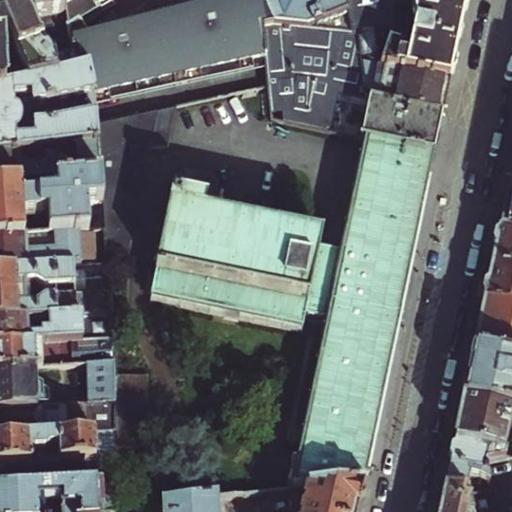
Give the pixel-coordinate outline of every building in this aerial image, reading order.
[(0,0),(0,18),(5,31),(19,62),(29,87),(60,83),(57,66),(74,63),(68,28),(63,0),(0,0)] [(63,0),(68,28),(77,23),(80,28),(81,26),(113,6),(110,2),(113,0),(63,0)] [(77,23),(68,28),(74,63),(82,62),(84,77),(92,76),(96,101),(96,109),(266,71),(262,30),(274,31),(261,0),(252,0),(91,42),(81,26),(80,28),(77,23)] [(261,0),(274,31),(318,32),(351,32),(345,0),(261,0)] [(345,0),(351,32),(360,32),(374,31),(395,29),(392,7),(390,0),(345,0)] [(400,49),(395,29),(374,31),(378,68),(448,83),(464,6),(465,0),(444,0),(411,4),(413,15),(414,26),(410,50),(400,49)] [(5,31),(0,18),(0,90),(29,87),(19,62),(4,63),(2,31),(5,31)] [(318,32),(274,31),(262,30),(266,71),(272,122),(330,134),(338,96),(350,98),(348,104),(366,108),(359,140),(365,141),(433,156),(438,131),(441,117),(367,101),(360,32),(351,32),(318,32)] [(378,68),(374,31),(360,32),(367,101),(441,117),(445,96),(448,83),(378,68)] [(82,62),(74,63),(57,66),(60,83),(29,87),(0,90),(0,157),(98,153),(97,129),(96,109),(96,101),(92,76),(84,77),(82,62)] [(104,237),(106,263),(123,266),(148,152),(168,151),(176,111),(97,129),(98,153),(100,182),(102,208),(103,227),(104,237)] [(327,320),(291,488),(305,487),(364,485),(402,304),(428,180),(433,156),(365,141),(341,254),(319,250),(321,236),(203,212),(206,201),(218,204),(222,184),(214,172),(187,167),(175,175),(150,295),(302,327),(305,316),(327,320)] [(98,153),(0,157),(0,186),(20,186),(54,184),(100,182),(98,153)] [(511,167),(511,172),(502,219),(499,231),(511,234),(511,167)] [(20,186),(0,186),(0,241),(23,240),(22,220),(46,219),(47,239),(104,237),(103,227),(87,228),(86,209),(102,208),(100,182),(54,184),(55,198),(21,200),(20,186)] [(487,288),(484,302),(511,308),(511,234),(499,231),(492,262),(487,288)] [(106,263),(104,237),(47,239),(23,240),(0,241),(0,271),(106,266),(106,263)] [(106,266),(0,271),(0,321),(26,320),(48,319),(109,316),(106,266)] [(511,360),(511,308),(484,302),(482,311),(478,331),(475,347),(474,352),(511,360)] [(0,346),(111,341),(109,316),(48,319),(49,333),(42,334),(41,338),(27,339),(26,320),(0,321),(0,346)] [(0,371),(112,366),(111,341),(0,346),(0,371)] [(464,400),(511,411),(511,360),(474,352),(468,380),(464,400)] [(0,410),(114,405),(113,378),(112,366),(0,371),(0,410)] [(146,377),(113,378),(114,405),(114,433),(114,451),(148,450),(146,377)] [(511,411),(464,400),(460,418),(455,442),(504,452),(511,423),(511,422),(511,411)] [(0,438),(114,433),(114,405),(0,410),(0,438)] [(114,451),(114,433),(0,438),(0,466),(115,461),(114,451)] [(511,453),(504,452),(455,442),(451,464),(445,492),(468,497),(471,511),(495,511),(493,506),(485,462),(511,457),(511,453)] [(357,511),(364,485),(305,487),(298,511),(357,511)] [(116,511),(116,488),(0,493),(0,511),(116,511)] [(471,511),(468,497),(445,492),(443,501),(440,511),(471,511)] [(216,511),(216,499),(161,507),(161,511),(216,511)]
